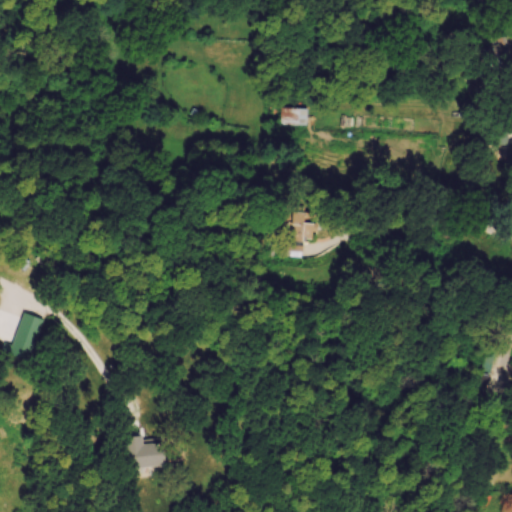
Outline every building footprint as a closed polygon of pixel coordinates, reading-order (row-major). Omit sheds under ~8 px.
[(488,51),(494,62),(498,60),(502,67),(509,63),(500,45),(488,51)] [(310,239),(310,223),(302,222),(302,213),(285,213),(284,255),(301,256),(301,239),(310,239)] [(43,317),(26,313),(22,331),(39,335),(43,317)] [(490,354),(474,355),(476,376),(491,375),(490,354)] [(125,447),(127,468),(162,465),(160,445),(125,447)]
